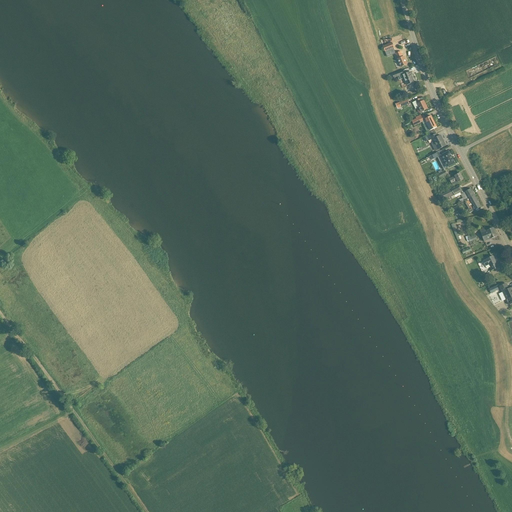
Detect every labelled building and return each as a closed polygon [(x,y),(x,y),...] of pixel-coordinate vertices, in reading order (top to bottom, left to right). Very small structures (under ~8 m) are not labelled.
[(383,52),(385,51),(394,48),(392,42),(383,46),(381,47),(383,52)] [(401,51),(396,53),(401,67),(407,65),(404,56),(403,57),(401,51)] [(403,75),(407,85),(414,82),(410,72),(403,75)] [(416,109),(419,113),(428,109),(422,97),(416,100),(418,104),(417,104),(419,107),(416,109)] [(398,108),(401,107),(409,103),(407,99),(396,104),(398,108)] [(426,120),(425,118),(423,115),(412,121),(414,126),(426,120)] [(425,119),(431,130),(437,127),(431,116),(425,119)] [(435,142),(438,149),(446,146),(441,135),(438,137),(437,133),(430,137),(433,142),(435,142)] [(449,151),(441,155),(447,167),(455,163),(449,151)] [(449,179),(453,185),(464,179),(460,173),(455,175),(455,176),(449,179)] [(438,196),(440,200),(441,201),(455,194),(454,192),(461,188),(460,186),(438,196)] [(455,194),(441,201),(442,203),(452,198),(451,197),(460,193),(461,195),(463,199),(462,200),(463,201),(474,195),(471,189),(463,193),(461,188),(454,192),(455,194)] [(470,202),(475,210),(481,206),(474,195),(463,201),(464,204),(466,203),(466,204),(470,202)] [(460,239),(454,224),(451,224),(458,240),(460,239)] [(480,230),(485,241),(497,236),(493,228),(488,230),(487,227),(480,230)] [(477,239),(475,233),(467,236),(470,242),(477,239)] [(487,269),(491,267),(492,270),(498,267),(493,256),(487,259),(483,261),(487,269)] [(511,287),(509,289),(506,283),(500,286),(503,292),(504,291),(507,299),(509,298),(511,303),(509,304),(510,304),(511,303),(511,287)] [(496,285),(488,289),(490,293),(498,289),(496,285)]
